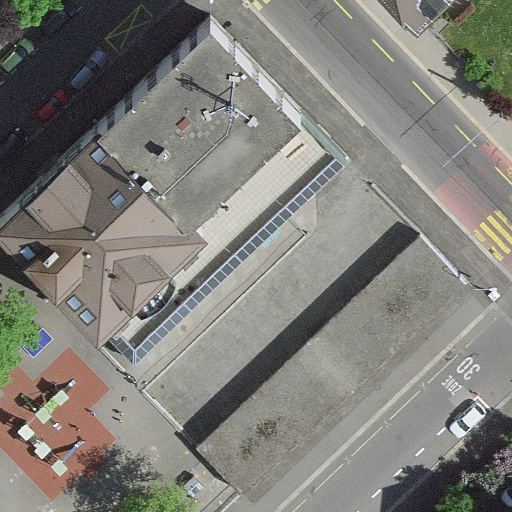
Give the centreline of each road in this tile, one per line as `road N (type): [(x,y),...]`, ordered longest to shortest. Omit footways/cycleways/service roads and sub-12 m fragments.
road 1 (residential): [(511,223),(295,0)]
road 2 (residential): [(320,511),(511,332)]
road 3 (residential): [(0,104),(107,0)]
